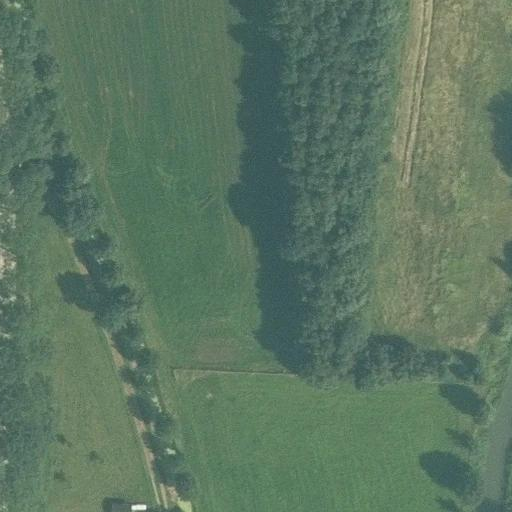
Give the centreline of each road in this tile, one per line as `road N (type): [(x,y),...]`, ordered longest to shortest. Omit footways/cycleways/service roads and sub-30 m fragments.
road 1 (track): [(3,197),(38,196),(55,206),(126,383),(161,511)]
road 2 (tertiary): [(0,414),(0,144)]
